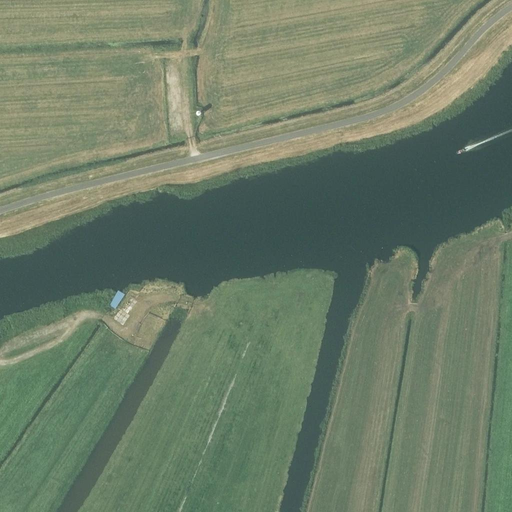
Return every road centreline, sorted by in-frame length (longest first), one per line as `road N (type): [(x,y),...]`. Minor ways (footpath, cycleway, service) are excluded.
road 1 (unclassified): [(0,212),(394,107),(432,83),(511,7)]
road 2 (track): [(199,309),(174,300),(148,303),(120,332),(95,313),(83,316),(62,341),(0,364)]
road 3 (track): [(185,27),(194,160)]
